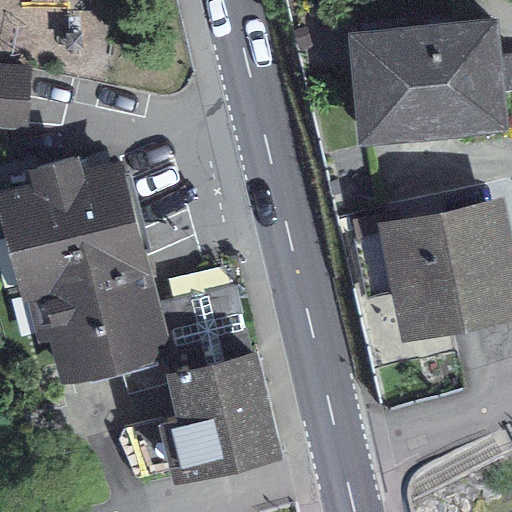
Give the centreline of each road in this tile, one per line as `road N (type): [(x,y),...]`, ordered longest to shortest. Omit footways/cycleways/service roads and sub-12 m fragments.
road 1 (primary): [(232,0),(344,464)]
road 2 (residential): [(344,464),(511,403)]
